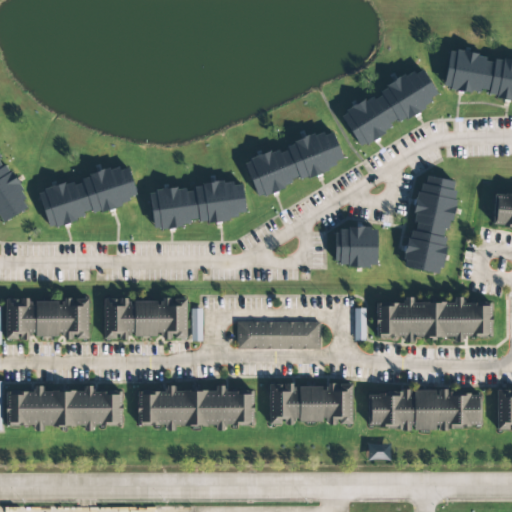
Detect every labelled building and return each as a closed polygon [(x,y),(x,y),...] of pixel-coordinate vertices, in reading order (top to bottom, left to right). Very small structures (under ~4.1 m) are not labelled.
[(511,59),(443,52),(438,89),(511,98),(511,59)] [(435,100),(418,67),(335,111),(352,144),(435,100)] [(340,166),(329,130),(239,158),(250,194),(340,166)] [(0,220),(25,208),(0,161),(0,220)] [(125,166),(33,187),(41,224),(133,203),(125,166)] [(399,267),(437,274),(453,181),(415,175),(399,267)] [(241,217),(236,179),(143,192),(148,229),(241,217)] [(511,193),(490,193),(489,230),(511,230),(511,193)] [(329,227),(329,265),(371,265),(371,227),(329,227)] [(83,300),(0,298),(0,338),(82,339),(83,300)] [(181,339),(181,299),(99,299),(99,338),(181,339)] [(371,301),(371,337),(486,338),(486,302),(371,301)] [(353,341),(363,341),(365,309),(354,309),(353,341)] [(201,310),(190,310),(190,342),(201,342),(201,310)] [(234,349),(317,349),(317,322),(234,322),(234,349)] [(347,384),(264,384),(264,424),(347,424),(347,384)] [(133,389),(132,425),(249,427),(249,391),(133,389)] [(492,429),(511,429),(511,389),(492,390),(492,429)] [(79,390),(2,390),(1,426),(116,427),(116,390),(79,390)] [(363,428),(476,429),(476,391),(363,391),(363,428)]
